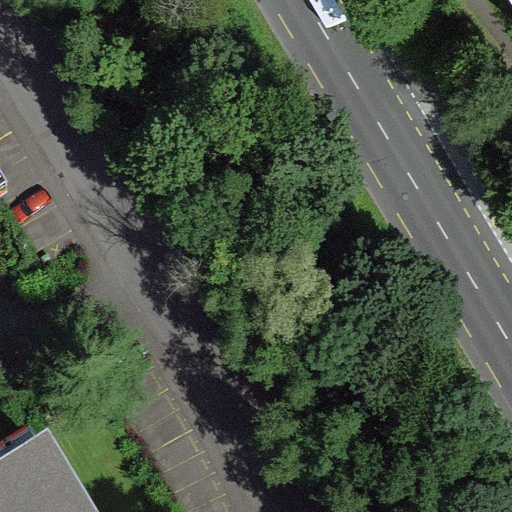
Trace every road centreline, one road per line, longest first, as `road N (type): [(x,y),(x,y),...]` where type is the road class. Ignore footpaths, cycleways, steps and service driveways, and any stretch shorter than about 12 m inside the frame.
road 1 (residential): [(0,69),(247,511)]
road 2 (primary): [(306,0),(511,344)]
